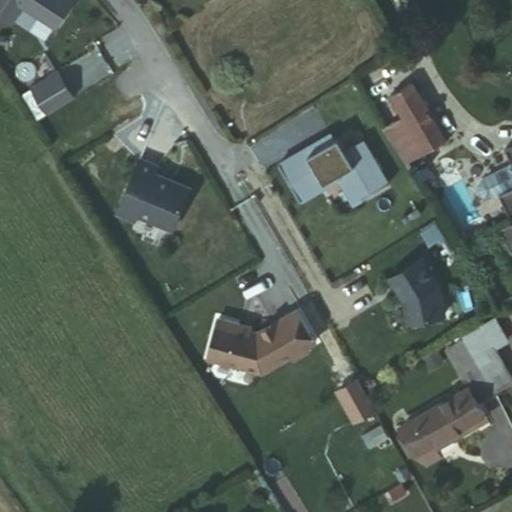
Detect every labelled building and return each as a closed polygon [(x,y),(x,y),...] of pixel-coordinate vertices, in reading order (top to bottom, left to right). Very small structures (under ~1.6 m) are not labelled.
[(73,3),(68,0),(0,0),(0,15),(12,23),(23,6),(56,29),(73,3)] [(33,88),(49,114),(75,98),(59,72),(33,88)] [(405,113),(384,123),(405,161),(440,140),(409,87),(395,94),(405,113)] [(511,134),(496,142),(504,158),(511,154),(511,134)] [(391,185),(366,141),(348,151),(341,138),(337,140),(334,136),(328,140),(327,137),(280,164),(302,202),(329,186),(328,183),(341,176),(357,204),(391,185)] [(511,154),(504,158),(511,175),(511,178),(489,189),(502,216),(511,212),(511,154)] [(138,215),(173,229),(190,190),(155,176),(157,170),(139,162),(118,213),(136,220),(138,215)] [(417,170),(411,171),(412,172),(419,187),(429,177),(427,171),(420,173),(417,170)] [(445,315),(439,286),(422,258),(391,277),(405,299),(409,322),(445,315)] [(263,372),(316,342),(298,310),(258,333),(239,328),(240,324),(219,318),(208,357),(263,372)] [(498,324),(474,335),(482,354),(506,343),(498,324)] [(453,345),(461,363),(474,358),(466,340),(453,345)] [(487,417),(473,388),(407,423),(422,453),(487,417)]
